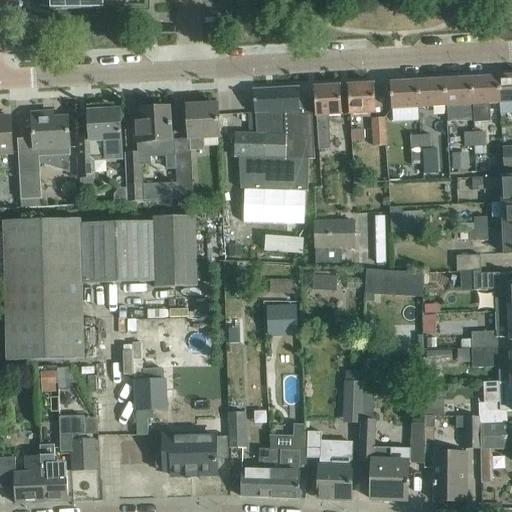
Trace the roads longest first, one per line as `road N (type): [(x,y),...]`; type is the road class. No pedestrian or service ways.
road 1 (residential): [(194,68),(511,51)]
road 2 (residential): [(0,79),(194,68)]
